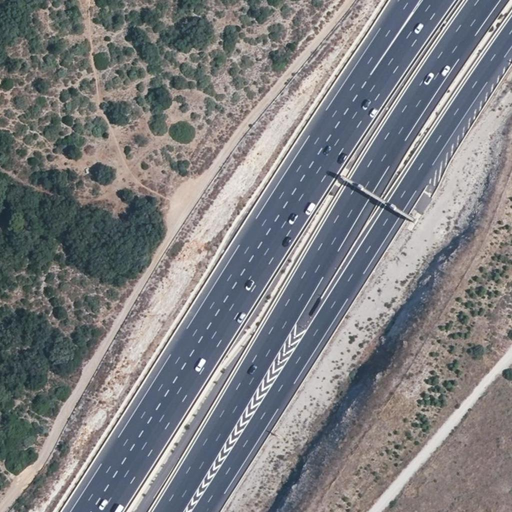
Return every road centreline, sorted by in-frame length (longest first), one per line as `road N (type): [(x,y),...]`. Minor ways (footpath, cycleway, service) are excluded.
road 1 (track): [(0,504),(65,426),(114,322),(181,214),(342,0)]
road 2 (motorway): [(168,511),(389,140),(484,0)]
road 3 (motorway): [(198,511),(511,31)]
road 4 (motorway): [(351,111),(96,511)]
road 5 (track): [(89,0),(93,84),(109,132),(135,186),(187,206)]
road 6 (track): [(374,511),(511,354)]
road 7 (motorway): [(439,0),(351,111)]
road 8 (motorway): [(416,0),(351,111)]
